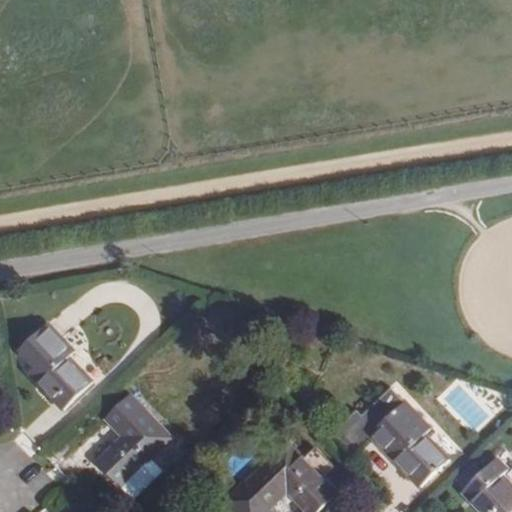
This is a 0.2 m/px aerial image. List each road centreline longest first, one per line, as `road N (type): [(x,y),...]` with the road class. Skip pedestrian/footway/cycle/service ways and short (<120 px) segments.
road 1 (residential): [(511,184),(0,270)]
road 2 (track): [(511,139),(0,221)]
